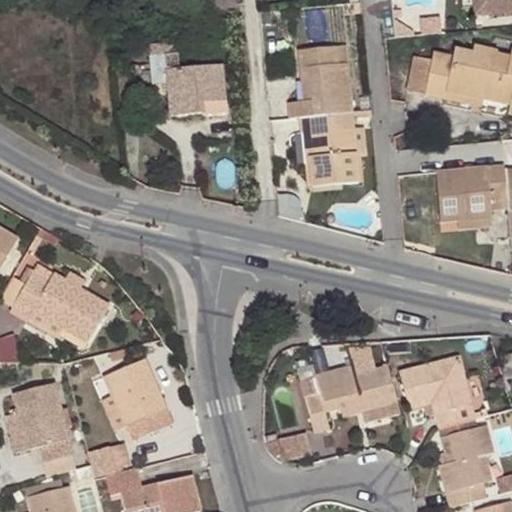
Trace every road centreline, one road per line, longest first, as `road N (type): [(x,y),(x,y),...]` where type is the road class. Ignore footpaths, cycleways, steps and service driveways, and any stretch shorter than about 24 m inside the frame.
road 1 (tertiary): [(230,257),(511,320)]
road 2 (tertiary): [(511,288),(235,231)]
road 3 (tertiary): [(235,231),(124,209),(47,180),(0,151)]
road 4 (residential): [(255,496),(216,360),(230,257)]
road 5 (tertiary): [(0,183),(105,230),(230,257)]
road 6 (residential): [(255,496),(385,472),(396,511)]
